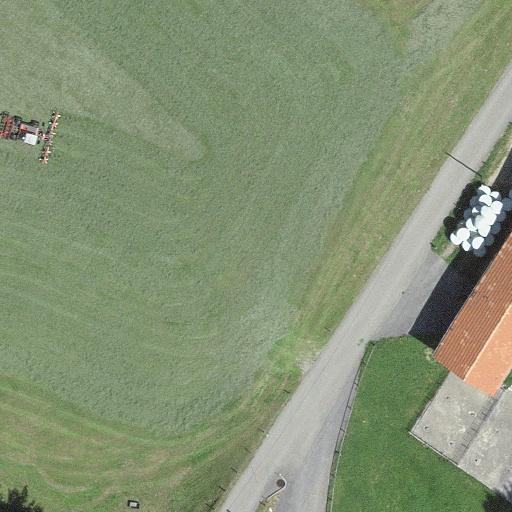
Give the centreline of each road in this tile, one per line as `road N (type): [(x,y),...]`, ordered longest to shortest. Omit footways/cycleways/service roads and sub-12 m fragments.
road 1 (residential): [(511,96),(236,511)]
road 2 (track): [(303,511),(311,434),(361,331)]
